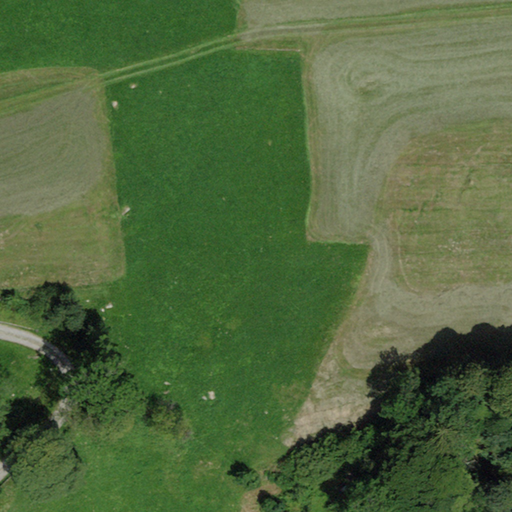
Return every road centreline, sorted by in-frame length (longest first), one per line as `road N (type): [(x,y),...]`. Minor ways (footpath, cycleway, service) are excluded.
road 1 (track): [(511,17),(242,35),(0,109)]
road 2 (track): [(0,487),(58,423),(72,387),(57,355),(0,332)]
